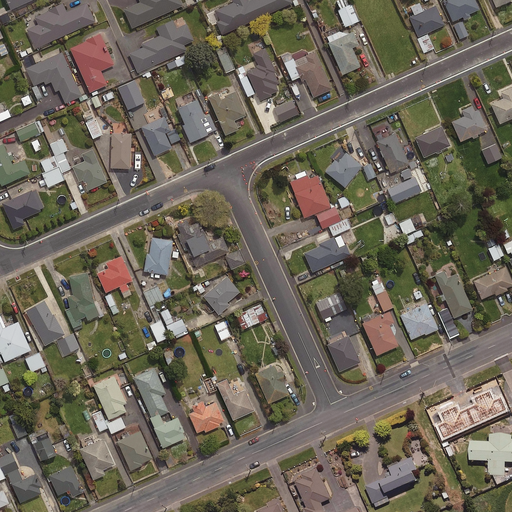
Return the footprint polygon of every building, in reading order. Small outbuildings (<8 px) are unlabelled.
[(7,0),(12,8),(30,0),(7,0)] [(183,6),(179,0),(137,0),(139,3),(123,10),(132,30),(183,6)] [(292,4),(290,0),(253,0),(248,2),(247,0),(231,0),(233,3),(215,11),(219,21),(216,23),(222,36),(292,4)] [(358,20),(349,0),(335,0),(334,1),(343,26),(358,20)] [(452,12),(457,21),(480,11),(474,0),(447,0),(443,2),(448,13),(452,12)] [(511,1),(511,0),(492,0),(496,8),(511,1)] [(95,20),(86,2),(66,11),(63,3),(34,16),(38,23),(27,28),(35,47),(95,20)] [(436,6),(409,18),(418,38),(444,26),(436,6)] [(195,40),(187,23),(177,27),(174,20),(157,27),(161,35),(142,43),(144,47),(130,53),(138,72),(188,50),(186,44),(195,40)] [(409,42),(399,20),(370,33),(380,55),(409,42)] [(463,22),(454,26),(460,40),(469,37),(463,22)] [(115,64),(101,33),(87,39),(87,41),(71,48),(90,92),(108,84),(102,70),(115,64)] [(359,46),(353,33),(328,44),(342,76),(361,68),(352,49),(359,46)] [(428,35),(417,39),(424,54),(434,49),(428,35)] [(8,52),(5,42),(0,43),(0,53),(0,55),(8,52)] [(234,67),(225,46),(216,50),(226,71),(234,67)] [(276,73),(265,48),(252,54),(258,66),(254,67),(255,68),(246,72),(259,102),(271,96),(271,95),(278,92),(275,85),(279,84),(274,74),(276,73)] [(83,95),(63,51),(26,67),(34,86),(45,81),(46,84),(52,81),(56,91),(60,89),(66,103),(83,95)] [(314,99),(333,90),(316,52),(305,57),(307,62),(295,68),(302,82),(305,80),(314,99)] [(187,62),(185,55),(167,62),(169,68),(187,62)] [(246,74),(239,77),(247,96),(254,92),(246,74)] [(127,84),(126,81),(115,86),(118,94),(123,91),(123,93),(134,88),(132,82),(127,84)] [(511,91),(511,89),(501,94),(504,100),(491,105),(500,125),(511,119),(511,91)] [(115,95),(113,90),(102,95),(104,100),(115,95)] [(247,115),(236,91),(226,95),(226,97),(222,99),(219,92),(209,97),(226,135),(239,129),(235,120),(247,115)] [(31,102),(28,94),(21,97),(24,105),(31,102)] [(101,104),(97,94),(91,97),(96,106),(101,104)] [(198,99),(179,108),(186,124),(184,125),(191,142),(209,134),(209,133),(217,129),(211,115),(206,117),(198,99)] [(298,112),(292,99),(274,107),(280,120),(298,112)] [(487,131),(478,111),(475,113),(472,107),(461,111),(464,117),(452,123),(460,143),(487,131)] [(0,120),(11,115),(8,109),(0,112),(0,120)] [(171,130),(165,116),(142,126),(155,155),(173,147),(166,133),(171,130)] [(102,133),(95,117),(86,122),(93,137),(102,133)] [(44,130),(39,120),(16,129),(21,140),(44,130)] [(450,147),(441,127),(415,139),(424,159),(450,147)] [(131,168),(132,133),(112,132),(111,168),(131,168)] [(411,164),(397,132),(377,141),(392,173),(411,164)] [(42,148),(37,138),(31,141),(36,150),(42,148)] [(67,149),(62,138),(50,143),(55,154),(41,161),(45,171),(42,173),(48,186),(65,178),(61,171),(70,167),(63,151),(67,149)] [(500,157),(494,142),(481,147),(487,162),(500,157)] [(31,173),(25,159),(14,164),(4,143),(0,144),(0,180),(2,186),(31,173)] [(108,181),(93,148),(82,153),(85,160),(73,166),(80,181),(84,179),(89,190),(108,181)] [(363,165),(347,152),(339,162),(336,159),(327,171),(346,186),(363,165)] [(369,163),(362,167),(368,179),(375,175),(369,163)] [(420,190),(414,177),(386,189),(393,202),(420,190)] [(322,182),(295,193),(305,217),(332,206),(322,182)] [(38,203),(32,190),(3,203),(14,229),(26,224),(24,219),(34,214),(31,206),(38,203)] [(349,204),(344,195),(335,199),(339,208),(349,204)] [(395,221),(390,211),(383,214),(387,224),(395,221)] [(414,229),(409,218),(398,223),(403,234),(414,229)] [(190,226),(188,220),(179,224),(183,233),(179,235),(189,255),(191,254),(197,267),(230,251),(224,237),(210,243),(201,221),(190,226)] [(422,236),(419,229),(403,237),(406,243),(422,236)] [(174,240),(153,237),(150,253),(148,253),(145,271),(168,274),(174,240)] [(352,255),(347,244),(340,247),(335,237),(320,244),(320,245),(305,252),(313,272),(352,255)] [(503,255),(497,243),(487,248),(492,260),(503,255)] [(244,261),(239,249),(225,255),(230,267),(244,261)] [(134,280),(122,255),(107,262),(110,268),(98,273),(107,292),(134,280)] [(511,286),(511,278),(507,266),(474,281),(482,299),(496,293),(497,295),(509,290),(508,288),(511,286)] [(455,318),(475,310),(458,273),(449,277),(445,271),(436,275),(455,318)] [(89,272),(70,276),(74,295),(68,296),(71,308),(66,310),(74,328),(82,324),(80,319),(87,316),(88,320),(99,315),(100,317),(105,315),(99,301),(96,303),(89,272)] [(241,292),(228,276),(204,296),(219,314),(231,305),(228,302),(241,292)] [(392,306),(379,278),(369,283),(382,311),(392,306)] [(202,283),(196,286),(201,294),(207,290),(202,283)] [(164,298),(158,285),(144,292),(149,304),(164,298)] [(111,293),(105,295),(113,314),(119,311),(111,293)] [(53,314),(46,300),(27,310),(46,345),(66,334),(55,314),(53,314)] [(440,329),(428,303),(401,315),(412,339),(426,333),(427,335),(440,329)] [(261,320),(255,307),(236,315),(242,328),(261,320)] [(178,329),(168,308),(160,311),(170,333),(178,329)] [(457,333),(446,308),(438,312),(448,337),(457,333)] [(396,322),(391,311),(363,323),(378,355),(400,345),(391,324),(396,322)] [(355,327),(349,313),(337,318),(343,332),(355,327)] [(168,336),(161,319),(150,324),(157,341),(168,336)] [(32,350),(19,321),(4,328),(0,320),(0,349),(6,362),(32,350)] [(230,335),(224,320),(215,324),(221,339),(230,335)] [(362,362),(350,335),(328,345),(340,372),(362,362)] [(250,348),(244,351),(251,366),(258,363),(250,348)] [(45,365),(40,352),(26,358),(31,371),(45,365)] [(278,372),(275,365),(256,373),(270,403),(290,394),(285,382),(288,380),(283,370),(278,372)] [(167,393),(155,367),(134,376),(153,419),(169,412),(162,395),(167,393)] [(0,384),(8,381),(3,368),(0,369),(0,384)] [(216,378),(215,375),(204,379),(209,392),(216,389),(213,380),(216,378)] [(127,403),(115,376),(94,385),(109,420),(127,412),(124,404),(127,403)] [(256,410),(246,389),(235,394),(228,379),(217,384),(234,420),(256,410)] [(225,421),(217,401),(206,406),(204,400),(192,406),(195,411),(189,414),(198,433),(205,430),(206,432),(221,425),(220,423),(225,421)] [(121,417),(109,422),(107,418),(105,419),(102,411),(93,414),(100,430),(109,426),(111,432),(125,426),(121,417)] [(185,431),(178,417),(155,428),(164,448),(173,443),(171,438),(185,431)] [(27,433),(21,419),(12,423),(18,437),(27,433)] [(46,430),(41,421),(33,425),(37,435),(46,430)] [(154,458),(141,430),(118,441),(131,470),(143,465),(142,463),(154,458)] [(56,452),(48,434),(32,441),(40,459),(56,452)] [(492,443),(473,442),(472,462),(491,462),(490,476),(507,477),(508,463),(511,463),(511,436),(492,436),(492,443)] [(116,464),(104,439),(80,449),(94,480),(106,475),(104,469),(116,464)] [(400,463),(390,467),(392,474),(388,475),(391,480),(383,484),(382,481),(368,487),(375,504),(390,498),(389,496),(421,483),(417,472),(420,471),(414,458),(400,464),(400,463)] [(84,492),(72,465),(50,475),(59,495),(70,490),(73,497),(84,492)] [(319,469),(303,476),(305,480),(297,483),(309,509),(306,510),(306,511),(359,511),(358,508),(350,511),(327,511),(324,504),(333,500),(319,469)] [(42,487),(36,473),(13,484),(21,503),(42,493),(39,488),(42,487)] [(0,491),(0,507),(10,503),(4,490),(0,491)] [(286,511),(280,499),(269,504),(270,507),(258,511),(286,511)]
